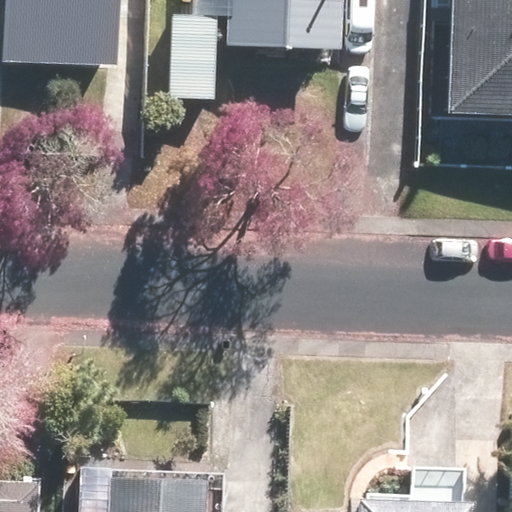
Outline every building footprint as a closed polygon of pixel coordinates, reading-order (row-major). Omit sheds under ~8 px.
[(4,0),(3,62),(119,65),(120,0),(4,0)] [(183,0),(183,22),(226,23),(225,51),(345,55),(346,0),(183,0)] [(511,122),(511,0),(454,0),(452,121),(511,122)] [(208,511),(212,470),(85,462),(82,511),(208,511)] [(38,511),(40,474),(0,472),(0,511),(38,511)] [(356,511),(460,511),(461,490),(357,490),(356,511)]
